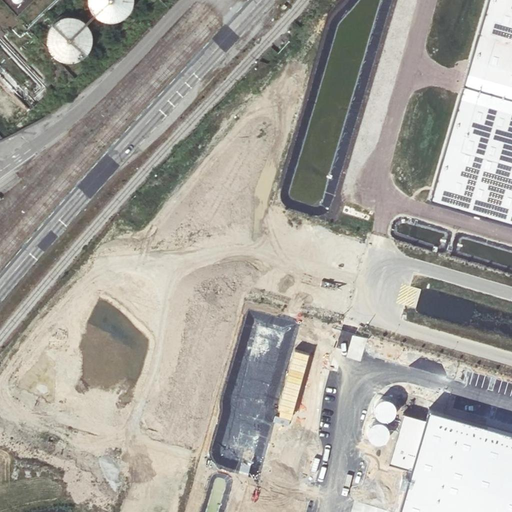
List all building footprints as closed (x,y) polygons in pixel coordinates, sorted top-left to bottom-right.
[(90,0),(92,3),(94,6),(97,9),(99,11),(101,12),(104,14),(108,15),(112,15),(115,15),(117,14),(121,13),(124,11),(126,10),(128,8),(130,6),(132,3),(132,1),(132,0),(90,0)] [(344,0),(336,31),(361,38),(371,0),(344,0)] [(511,0),(483,0),(427,197),(511,221),(511,0)] [(92,37),(93,33),(92,30),(92,28),(91,25),(89,21),(87,18),(83,15),(80,13),(78,12),(75,12),(72,11),(68,11),(64,12),(60,14),(56,17),(53,19),(51,23),(49,28),(49,30),(48,34),(49,36),(49,38),(50,42),(52,46),(54,48),(56,50),(58,52),(60,53),(63,54),(67,55),(72,55),(74,55),(76,55),(78,54),(81,53),(84,51),(86,49),(87,48),(89,46),(90,43),(91,41),(92,37)] [(275,209),(302,216),(310,185),(283,178),(275,209)] [(223,220),(249,229),(260,195),(234,187),(223,220)] [(270,221),(261,256),(287,263),(296,229),(270,221)] [(244,238),(217,236),(215,267),(242,269),(244,238)] [(281,279),(254,275),(250,304),(277,308),(281,279)] [(128,319),(144,327),(153,308),(137,301),(128,319)] [(90,341),(109,340),(107,311),(89,312),(90,341)] [(200,337),(200,319),(180,319),(181,338),(200,337)] [(219,356),(205,352),(204,331),(196,339),(186,340),(178,332),(164,392),(174,401),(163,412),(157,411),(156,414),(163,414),(163,428),(180,427),(185,421),(190,425),(191,435),(204,434),(215,421),(222,421),(224,413),(232,415),(244,415),(245,412),(244,392),(256,379),(258,374),(250,367),(232,368),(219,356)] [(86,342),(59,393),(87,407),(113,356),(86,342)] [(130,382),(132,363),(115,362),(114,380),(130,382)] [(29,390),(53,392),(54,371),(30,369),(29,390)] [(511,511),(511,431),(429,408),(398,511),(511,511)]
